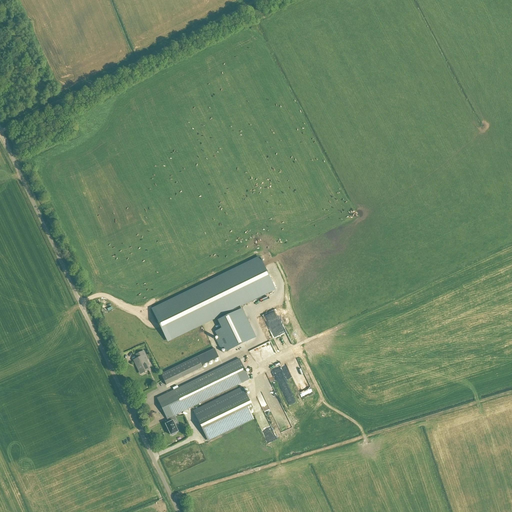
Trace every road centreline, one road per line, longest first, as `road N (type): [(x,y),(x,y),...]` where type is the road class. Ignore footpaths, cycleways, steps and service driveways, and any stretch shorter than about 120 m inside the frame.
road 1 (unclassified): [(178,511),(0,131)]
road 2 (track): [(255,0),(0,131)]
